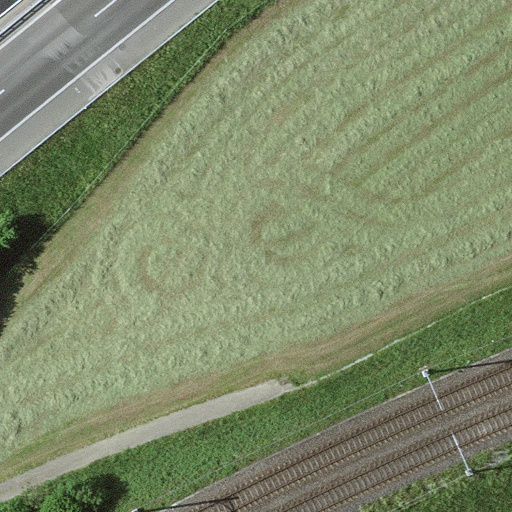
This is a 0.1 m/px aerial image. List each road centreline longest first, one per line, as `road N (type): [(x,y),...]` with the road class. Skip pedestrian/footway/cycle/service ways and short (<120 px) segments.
road 1 (track): [(511,284),(357,359),(0,493)]
road 2 (motorway): [(0,92),(115,0)]
